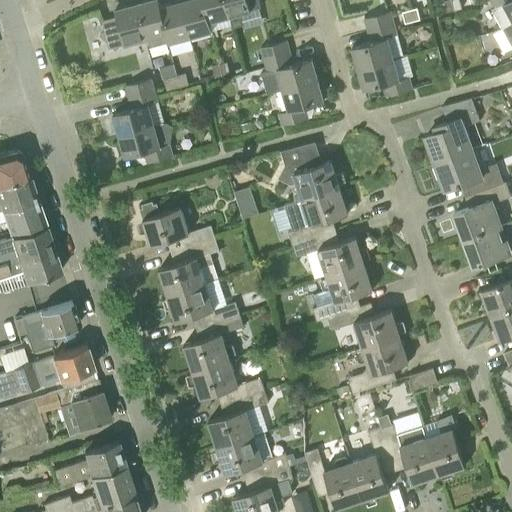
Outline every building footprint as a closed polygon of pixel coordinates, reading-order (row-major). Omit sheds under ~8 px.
[(146,39),(166,33),(167,33),(160,7),(161,6),(159,0),(148,0),(137,3),(146,39)] [(202,0),(185,0),(181,1),(190,37),(212,31),(210,21),(209,22),(202,0)] [(229,16),(225,0),(202,0),(209,22),(210,21),(229,16)] [(248,0),(225,0),(229,16),(233,27),(242,24),(239,13),(251,10),(248,0)] [(455,10),(452,0),(444,0),(447,12),(455,10)] [(460,0),(452,0),(455,10),(462,8),(460,0)] [(511,23),(511,0),(491,0),(495,7),(492,9),(502,28),(511,23)] [(181,1),(161,6),(160,7),(167,33),(166,33),(168,43),(190,37),(181,1)] [(146,39),(137,3),(115,9),(125,45),(146,39)] [(410,9),(413,21),(420,19),(417,7),(410,9)] [(413,21),(410,9),(402,11),(405,23),(413,21)] [(368,29),(393,22),(390,11),(365,18),(368,29)] [(358,68),(394,58),(388,37),(397,34),(393,22),(368,29),(371,41),(352,46),(358,68)] [(261,47),(264,58),(290,51),(286,40),(261,47)] [(290,51),(264,58),(268,71),(277,68),(283,89),(318,79),(312,58),(293,63),(290,51)] [(400,79),(394,58),(358,68),(365,89),(384,84),(387,96),(412,88),(409,76),(400,79)] [(220,63),(223,75),(231,73),(228,61),(220,63)] [(223,75),(220,63),(212,65),(216,77),(223,75)] [(178,75),(181,86),(189,84),(186,73),(178,75)] [(181,86),(178,75),(164,78),(167,90),(181,86)] [(129,96),(155,89),(151,78),(126,85),(129,96)] [(318,79),(283,89),(289,110),(279,113),(283,125),(308,117),(305,106),(324,100),(318,79)] [(155,89),(129,96),(132,108),(113,113),(119,135),(155,125),(149,104),(158,101),(155,89)] [(426,136),(436,162),(473,149),(465,126),(480,120),(472,97),(442,106),(448,121),(435,126),(437,131),(426,136)] [(165,122),(155,125),(119,135),(125,156),(144,151),(147,162),(173,155),(170,143),(173,126),(165,122)] [(250,130),(247,123),(240,125),(243,132),(250,130)] [(303,199),(340,187),(331,160),(322,163),(320,156),(313,158),(308,143),(281,151),(286,166),(284,167),(279,177),(291,183),(297,181),(303,199)] [(0,183),(31,175),(25,154),(14,148),(0,152),(0,183)] [(473,149),(436,162),(445,188),(459,183),(460,185),(468,182),(472,193),(478,191),(503,182),(499,169),(483,175),(473,149)] [(0,210),(38,199),(31,175),(0,183),(0,210)] [(503,182),(478,191),(482,202),(455,213),(464,239),(498,226),(501,225),(493,202),(511,195),(506,181),(503,182)] [(292,244),(328,233),(324,221),(348,213),(340,187),(303,199),(311,224),(288,231),(292,244)] [(38,199),(0,210),(0,221),(7,220),(10,231),(45,221),(38,199)] [(176,237),(180,249),(216,237),(212,225),(190,232),(181,206),(161,212),(157,202),(154,203),(153,200),(142,204),(143,207),(140,208),(152,245),(176,237)] [(243,218),(259,213),(255,202),(240,207),(243,218)] [(54,247),(51,238),(50,238),(46,225),(12,236),(12,237),(0,240),(0,264),(20,258),(54,247)] [(498,226),(464,239),(474,265),(511,251),(507,239),(503,241),(498,226)] [(327,275),(365,263),(364,261),(370,259),(366,247),(360,249),(356,236),(332,244),(328,233),(292,244),(296,256),(318,249),(327,275)] [(216,237),(180,249),(183,260),(160,268),(168,295),(206,282),(201,267),(214,263),(210,253),(220,250),(216,237)] [(54,247),(20,258),(0,264),(0,277),(23,270),(26,281),(61,271),(56,256),(57,256),(54,247)] [(328,317),(353,308),(350,297),(373,289),(365,263),(327,275),(327,277),(322,278),(326,289),(331,288),(335,301),(313,308),(317,320),(328,317)] [(492,314),(511,306),(511,279),(483,290),(492,314)] [(206,282),(168,295),(177,321),(200,313),(204,324),(241,313),(237,300),(214,307),(206,282)] [(79,323),(72,301),(13,319),(18,334),(27,332),(26,327),(43,322),(47,332),(79,323)] [(364,347),(400,335),(392,309),(368,316),(365,305),(353,308),(328,317),(332,328),(355,321),(364,347)] [(511,306),(492,314),(501,338),(511,334),(511,306)] [(241,313),(204,324),(208,337),(185,345),(193,371),(231,359),(230,356),(235,355),(232,344),(226,345),(222,333),(245,325),(241,313)] [(409,362),(400,335),(364,347),(372,372),(350,380),(354,393),(390,381),(386,369),(409,362)] [(31,362),(0,372),(0,382),(14,378),(19,390),(22,390),(38,385),(59,378),(62,389),(98,379),(86,344),(54,355),(31,362)] [(231,359),(193,371),(194,373),(188,375),(192,386),(197,384),(202,397),(225,390),(229,400),(265,389),(261,377),(239,384),(231,359)] [(412,391),(438,382),(433,367),(407,375),(412,391)] [(98,379),(62,389),(55,391),(59,406),(63,405),(72,402),(75,412),(80,427),(94,422),(110,417),(98,379)] [(352,393),(348,383),(337,386),(340,396),(352,393)] [(265,389),(229,400),(233,413),(209,421),(217,445),(255,433),(247,409),(269,402),(265,389)] [(40,411),(36,397),(0,407),(0,428),(22,422),(28,444),(48,438),(43,420),(40,411)] [(378,417),(381,427),(393,461),(404,458),(412,482),(438,474),(426,436),(423,425),(398,433),(394,422),(391,424),(388,414),(378,417)] [(350,461),(362,499),(363,498),(365,503),(377,499),(375,494),(389,490),(381,465),(393,461),(381,427),(369,431),(376,452),(350,461)] [(426,436),(438,474),(466,465),(453,427),(426,436)] [(255,433),(217,445),(226,473),(249,465),(252,475),(288,464),(284,452),(263,458),(255,433)] [(57,485),(89,475),(125,464),(117,439),(83,450),(85,458),(52,469),(57,485)] [(362,499),(350,461),(349,461),(346,455),(336,458),(338,465),(325,469),(318,447),(305,451),(319,494),(330,490),(336,507),(362,499)] [(125,464),(89,475),(95,492),(70,500),(68,494),(44,503),(45,508),(34,511),(73,511),(114,500),(134,493),(125,464)] [(288,464),(252,475),(256,488),(233,496),(238,511),(274,511),(279,510),(278,508),(283,506),(283,505),(286,504),(283,495),(293,492),(290,484),(293,477),(288,464)] [(318,511),(312,488),(295,492),(300,511),(318,511)] [(114,500),(73,511),(140,511),(134,493),(114,500)]
